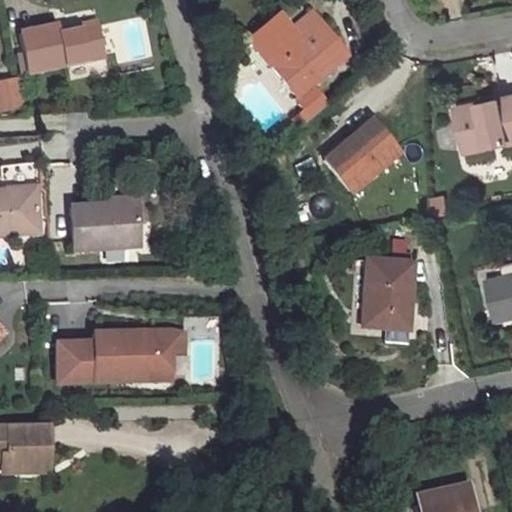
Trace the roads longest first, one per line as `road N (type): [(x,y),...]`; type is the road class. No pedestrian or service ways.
road 1 (residential): [(306,425),(199,115),(168,0)]
road 2 (residential): [(306,425),(511,384)]
road 3 (residential): [(511,31),(439,45),(416,38),(396,0)]
